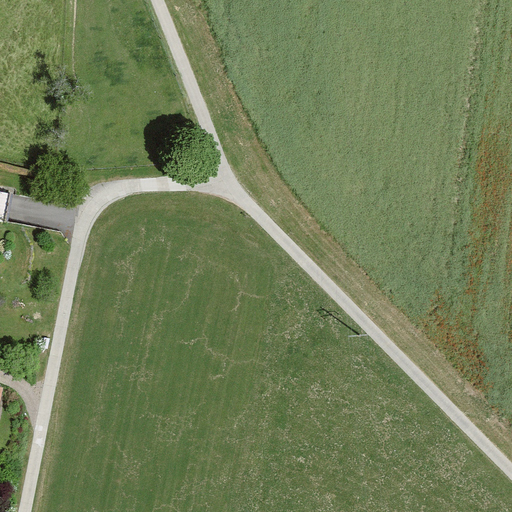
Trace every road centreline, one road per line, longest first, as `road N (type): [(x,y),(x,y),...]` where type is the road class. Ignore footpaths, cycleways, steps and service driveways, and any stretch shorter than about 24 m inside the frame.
road 1 (residential): [(25,511),(78,235),(93,202),(114,188),(164,180),(227,187)]
road 2 (track): [(227,187),(511,471)]
road 3 (track): [(227,187),(156,0)]
